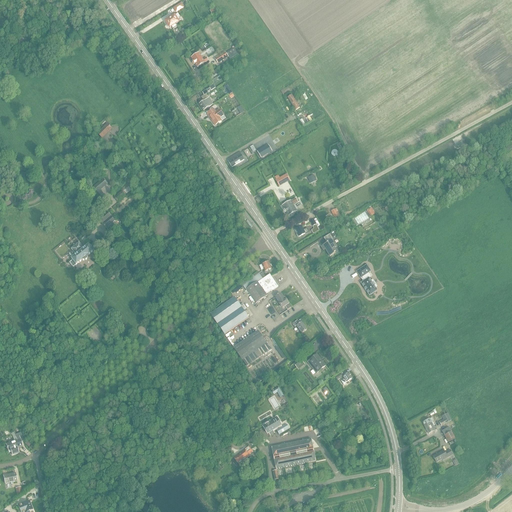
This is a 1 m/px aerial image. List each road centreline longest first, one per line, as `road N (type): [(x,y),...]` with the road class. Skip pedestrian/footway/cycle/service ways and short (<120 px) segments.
road 1 (residential): [(33,455),(269,234)]
road 2 (secondary): [(269,234),(106,0)]
road 3 (secondary): [(398,469),(381,405),(269,234)]
road 4 (residential): [(250,511),(271,492),(392,469)]
road 5 (tertiary): [(397,508),(469,504),(511,470)]
